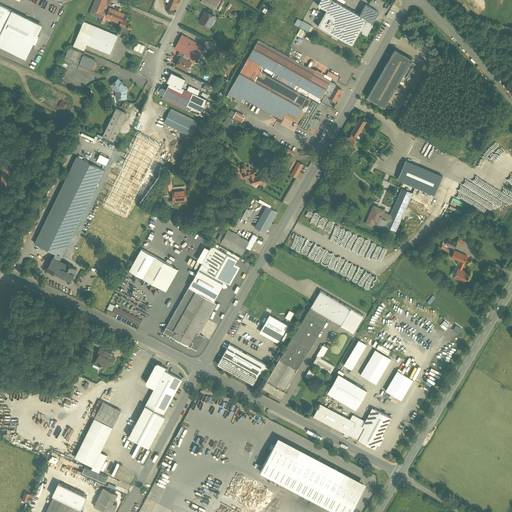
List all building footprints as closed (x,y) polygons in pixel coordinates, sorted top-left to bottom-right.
[(107,0),(95,0),(90,14),(105,20),(106,17),(108,11),(104,9),(107,0)] [(169,0),(169,2),(167,7),(173,9),(175,5),(177,6),(178,3),(176,3),(177,0),(169,0)] [(219,3),(214,0),(201,0),(201,2),(215,10),(219,3)] [(360,15),(333,0),(320,0),(317,5),(326,10),(317,26),(352,46),(361,30),(367,19),(360,15)] [(0,34),(12,10),(0,4),(0,34)] [(379,12),(366,5),(360,15),(367,19),(361,30),(363,31),(362,32),(367,35),(373,24),(372,24),(379,12)] [(124,14),(112,9),(111,11),(109,10),(108,11),(106,17),(121,23),(120,25),(125,27),(127,22),(122,20),(124,14)] [(215,17),(205,11),(199,22),(209,28),(215,17)] [(95,26),(83,21),(73,46),(79,49),(85,51),(87,44),(95,26)] [(311,25),(303,21),(299,27),(307,32),(311,25)] [(118,36),(95,26),(87,44),(110,54),(118,36)] [(204,47),(182,35),(175,48),(179,51),(185,54),(197,61),(204,47)] [(331,81),(258,40),(228,94),(242,101),(244,99),(277,117),(277,118),(278,121),(279,122),(282,121),(285,116),(288,117),(289,115),(300,122),(313,100),(320,103),(321,101),(320,101),(321,98),(321,99),(331,81)] [(136,43),(134,50),(144,52),(145,45),(136,43)] [(220,62),(227,50),(219,46),(213,58),(220,62)] [(78,52),(70,48),(64,62),(77,68),(78,68),(79,65),(83,55),(78,52)] [(395,49),(367,97),(372,100),(380,105),(385,107),(412,59),(395,49)] [(96,60),(83,55),(79,65),(91,70),(96,60)] [(238,58),(232,55),(230,58),(231,59),(229,62),(234,65),(238,58)] [(182,58),(181,57),(180,57),(176,65),(187,71),(189,66),(188,65),(187,63),(188,61),(182,58)] [(124,86),(118,79),(111,85),(117,91),(116,98),(126,98),(126,90),(127,90),(127,88),(125,86),(124,86)] [(193,93),(170,82),(164,94),(177,101),(187,105),(193,93)] [(335,86),(329,97),(335,101),(338,97),(339,97),(340,95),(339,94),(342,90),(335,86)] [(300,122),(298,125),(306,129),(308,129),(310,124),(310,123),(309,122),(312,118),(313,118),(314,118),(316,115),(315,113),(314,113),(320,103),(313,100),(300,122)] [(187,105),(177,101),(175,105),(185,110),(187,105)] [(336,110),(326,104),(323,110),(332,116),(334,116),(336,111),(336,110)] [(127,114),(116,108),(116,109),(103,135),(113,141),(127,114)] [(199,122),(171,109),(164,123),(192,136),(199,122)] [(150,116),(140,111),(137,118),(140,119),(135,129),(142,132),(150,116)] [(228,116),(224,122),(228,125),(232,118),(228,116)] [(228,125),(227,127),(229,128),(230,127),(234,129),(238,121),(232,118),(228,125)] [(361,119),(352,133),(357,137),(366,122),(361,119)] [(373,122),(365,134),(370,137),(378,124),(373,122)] [(354,141),(345,135),(342,141),(343,141),(336,152),(341,156),(344,151),(348,154),(350,151),(348,150),(350,146),(351,146),(354,141)] [(381,135),(377,141),(376,141),(377,142),(370,151),(378,156),(382,150),(383,151),(385,149),(383,148),(386,144),(389,140),(381,135)] [(77,157),(61,189),(88,202),(104,170),(77,157)] [(443,177),(406,161),(397,180),(435,197),(443,177)] [(238,170),(224,162),(222,166),(236,174),(238,170)] [(299,162),(291,175),(296,178),(303,165),(299,162)] [(249,166),(246,167),(246,166),(245,165),(244,164),(242,165),(241,166),(241,167),(242,170),(241,170),(242,171),(245,180),(250,178),(255,177),(255,176),(254,173),(257,172),(256,170),(253,171),(253,169),(250,169),(249,166)] [(14,166),(6,165),(3,185),(11,187),(14,166)] [(255,177),(250,178),(250,180),(246,181),(246,183),(251,185),(252,185),(262,182),(260,175),(255,176),(255,177)] [(401,188),(390,215),(387,221),(385,226),(396,231),(410,199),(412,193),(401,188)] [(88,202),(61,189),(35,243),(56,254),(54,258),(59,260),(61,256),(62,257),(88,202)] [(186,190),(178,191),(178,190),(172,190),(173,200),(180,200),(180,201),(187,200),(186,190)] [(277,212),(266,206),(255,228),(265,233),(277,212)] [(384,210),(374,206),(366,223),(372,226),(374,220),(379,222),(381,219),(387,221),(390,215),(383,213),(384,210)] [(247,209),(243,219),(248,221),(253,211),(247,209)] [(176,226),(166,219),(164,222),(168,224),(165,228),(169,230),(171,227),(174,229),(176,226)] [(249,241),(228,230),(220,243),(242,255),(246,247),(250,250),(258,237),(253,234),(249,241)] [(457,242),(448,238),(445,244),(454,248),(457,242)] [(228,251),(220,246),(218,249),(212,245),(189,287),(213,301),(225,281),(230,284),(240,266),(235,264),(237,259),(226,253),(228,251)] [(178,269),(141,248),(129,270),(166,291),(178,269)] [(467,256),(455,250),(451,257),(461,262),(460,266),(462,267),(467,256)] [(63,263),(59,261),(59,260),(54,258),(53,257),(53,258),(52,258),(53,258),(51,262),(50,262),(50,263),(51,263),(50,264),(49,264),(50,264),(48,269),(47,268),(47,269),(48,269),(47,270),(48,270),(48,269),(52,271),(52,272),(52,271),(53,272),(54,273),(54,272),(57,274),(58,274),(61,276),(62,276),(66,278),(65,278),(66,278),(70,280),(69,280),(70,280),(71,280),(70,280),(72,275),(73,276),(73,275),(73,274),(74,274),(73,273),(75,269),(76,270),(76,269),(76,268),(75,268),(70,266),(67,265),(68,264),(67,264),(67,265),(63,263),(64,262),(63,262),(63,263)] [(462,267),(460,266),(458,268),(454,277),(464,282),(464,281),(465,281),(466,278),(468,273),(462,270),(463,267),(462,267)] [(213,301),(189,287),(164,330),(163,331),(164,332),(164,333),(165,332),(196,350),(197,349),(204,336),(199,334),(217,303),(213,301)] [(364,316),(321,290),(310,307),(328,318),(353,333),(364,316)] [(406,297),(403,303),(419,302),(417,308),(417,305),(413,315),(421,318),(423,318),(426,319),(429,319),(429,311),(428,310),(429,306),(406,297)] [(142,320),(115,306),(113,312),(139,326),(142,320)] [(390,326),(395,308),(389,306),(388,311),(381,309),(377,322),(390,326)] [(429,306),(429,322),(438,325),(443,311),(429,306)] [(328,318),(310,307),(292,338),(310,348),(328,318)] [(290,310),(286,318),(291,320),(295,312),(290,310)] [(288,325),(269,314),(259,332),(278,342),(288,325)] [(441,325),(447,330),(451,324),(445,320),(441,325)] [(457,325),(453,330),(459,334),(463,329),(457,325)] [(105,342),(95,337),(92,343),(100,347),(101,347),(102,348),(105,342)] [(448,337),(442,349),(454,356),(461,344),(448,337)] [(292,338),(267,381),(284,391),(310,348),(292,338)] [(367,346),(358,341),(344,366),(352,371),(367,346)] [(256,359),(229,344),(222,357),(248,372),(256,359)] [(378,348),(390,354),(392,349),(380,344),(378,348)] [(323,345),(317,356),(321,358),(327,348),(323,345)] [(102,348),(101,347),(100,347),(98,352),(100,353),(95,362),(100,365),(100,366),(101,367),(101,366),(105,368),(107,363),(108,363),(109,364),(110,363),(111,363),(112,360),(113,361),(115,357),(112,356),(114,354),(102,348)] [(391,360),(375,350),(360,375),(376,385),(391,360)] [(440,351),(432,362),(444,371),(452,360),(440,351)] [(321,358),(317,356),(313,363),(330,373),(334,366),(321,358)] [(248,372),(222,357),(218,364),(226,369),(225,369),(229,371),(253,384),(257,377),(248,372)] [(256,359),(248,372),(257,377),(264,364),(256,359)] [(156,364),(146,382),(147,384),(154,388),(164,370),(168,372),(168,370),(168,368),(158,363),(156,364)] [(315,372),(310,369),(305,377),(311,380),(315,372)] [(154,388),(129,436),(149,447),(165,416),(163,415),(182,379),(168,372),(164,370),(154,388)] [(412,381),(397,372),(385,392),(401,401),(412,381)] [(367,392),(339,376),(327,395),(356,411),(367,392)] [(267,381),(266,380),(263,386),(262,388),(282,399),(285,393),(286,392),(267,381)] [(100,400),(92,416),(94,418),(103,401),(100,400)] [(121,410),(103,401),(94,418),(113,427),(121,410)] [(350,420),(320,404),(313,416),(358,440),(365,428),(363,427),(356,423),(358,418),(353,415),(350,420)] [(373,408),(363,427),(365,428),(358,440),(375,449),(378,443),(380,444),(385,437),(382,435),(392,418),(373,408)] [(94,418),(75,457),(93,466),(113,427),(94,418)] [(75,424),(69,422),(66,434),(71,436),(75,424)] [(277,438),(260,471),(337,511),(352,511),(366,485),(277,438)] [(108,476),(85,466),(82,472),(105,482),(108,476)] [(60,483),(53,496),(81,509),(87,495),(60,483)] [(30,490),(24,488),(22,496),(28,498),(30,490)] [(117,495),(103,488),(94,506),(106,511),(113,511),(117,506),(113,504),(117,495)] [(79,511),(81,509),(53,496),(45,511),(79,511)]
